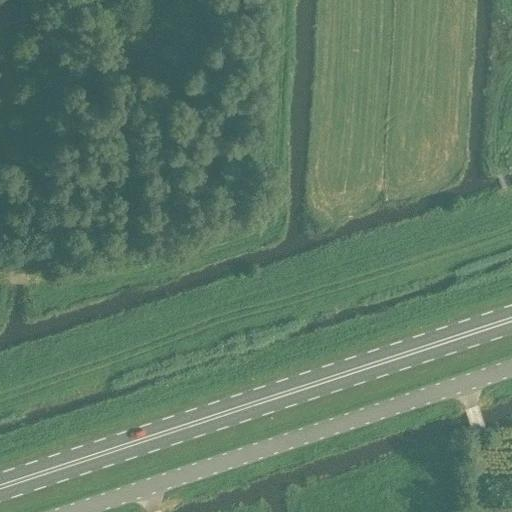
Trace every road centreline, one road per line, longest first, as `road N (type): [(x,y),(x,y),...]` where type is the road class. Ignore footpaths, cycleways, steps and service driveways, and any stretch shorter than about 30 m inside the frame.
road 1 (primary): [(0,486),(511,319)]
road 2 (unclassified): [(511,368),(73,511)]
